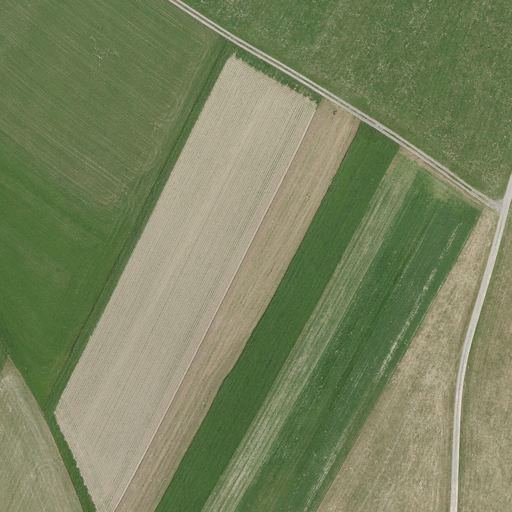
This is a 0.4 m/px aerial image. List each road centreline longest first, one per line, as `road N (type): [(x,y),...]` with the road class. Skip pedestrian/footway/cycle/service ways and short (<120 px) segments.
road 1 (track): [(507,211),(177,0)]
road 2 (unclassified): [(511,194),(466,355),(455,511)]
